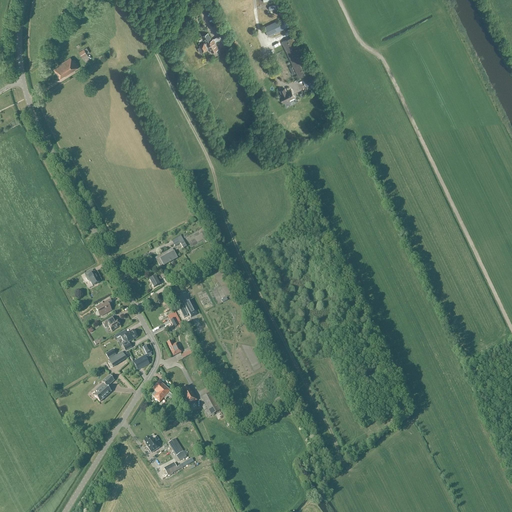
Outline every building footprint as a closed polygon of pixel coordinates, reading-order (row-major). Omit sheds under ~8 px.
[(269,36),(291,25),(287,16),(265,27),(269,36)] [(219,49),(215,42),(228,35),(221,21),(215,25),(220,35),(211,40),(208,33),(204,36),(207,43),(205,44),(205,43),(200,45),(203,52),(208,49),(207,49),(210,47),(213,52),(219,49)] [(300,78),(312,71),(294,36),(282,42),(300,78)] [(82,57),(87,54),(84,49),(79,52),(82,57)] [(65,76),(78,68),(74,61),(73,61),(71,58),(58,65),(59,66),(54,69),(60,78),(64,75),(65,76)] [(306,86),(317,81),(314,74),(303,79),(306,86)] [(283,101),(283,103),(295,97),(291,89),(286,92),(285,88),(280,91),(282,94),(280,95),(281,98),(280,99),(280,100),(281,102),(282,102),(283,101)] [(187,247),(181,236),(172,241),(175,246),(180,243),(183,249),(187,247)] [(163,266),(177,258),(172,249),(155,258),(160,266),(163,265),(163,266)] [(92,286),(100,282),(95,272),(93,273),(92,270),(84,274),(87,281),(88,281),(89,281),(92,286)] [(157,281),(161,279),(161,278),(160,278),(159,277),(156,279),(155,277),(149,280),(153,288),(159,285),(157,281)] [(197,315),(188,298),(182,301),(184,305),(182,306),(182,304),(178,307),(184,318),(188,316),(187,315),(188,314),(190,318),(197,315)] [(99,310),(102,315),(110,310),(108,305),(111,303),(109,300),(104,303),(103,302),(101,304),(95,308),(97,311),(99,310)] [(181,324),(175,312),(168,316),(170,321),(169,321),(173,328),(179,325),(181,330),(184,328),(181,324)] [(120,326),(116,320),(115,321),(112,316),(102,323),(105,329),(108,327),(111,331),(120,326)] [(137,337),(133,331),(127,334),(125,330),(115,336),(117,339),(121,336),(121,337),(123,342),(124,341),(125,343),(122,345),(125,351),(132,348),(130,344),(128,342),(137,337)] [(173,345),(171,341),(166,343),(173,357),(181,353),(177,343),(173,345)] [(152,353),(148,345),(142,348),(147,356),(144,357),(144,356),(142,357),(142,358),(134,362),(139,372),(151,366),(147,358),(151,356),(150,354),(152,353)] [(126,359),(122,352),(108,361),(113,368),(126,359)] [(103,384),(101,385),(96,390),(97,392),(94,395),(100,402),(111,392),(107,388),(114,381),(113,380),(109,375),(101,382),(103,384)] [(169,400),(172,396),(169,393),(170,392),(159,382),(152,390),(155,392),(151,396),(159,403),(163,399),(165,400),(167,398),(169,400)] [(188,406),(197,401),(192,392),(191,393),(187,387),(182,390),(185,396),(183,397),(188,406)] [(220,411),(210,393),(201,398),(205,405),(202,406),(208,417),(220,411)] [(150,438),(149,437),(143,440),(145,444),(151,453),(159,448),(153,439),(151,437),(150,438)] [(186,457),(175,439),(168,443),(176,456),(179,461),(186,457)] [(189,461),(178,468),(182,474),(193,467),(189,461)] [(167,476),(178,471),(174,463),(163,469),(167,476)]
